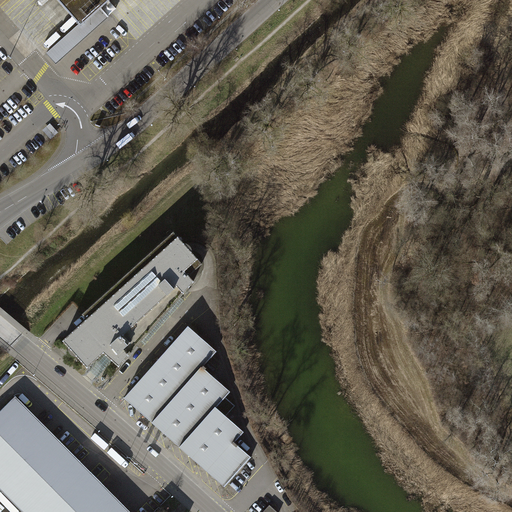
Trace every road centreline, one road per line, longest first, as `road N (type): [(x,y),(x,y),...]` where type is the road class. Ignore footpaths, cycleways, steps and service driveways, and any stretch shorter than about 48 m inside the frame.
road 1 (unclassified): [(0,215),(154,109),(274,0)]
road 2 (tertiary): [(214,511),(25,346)]
